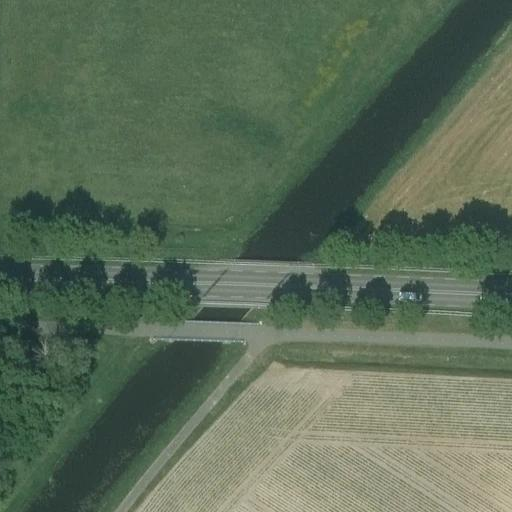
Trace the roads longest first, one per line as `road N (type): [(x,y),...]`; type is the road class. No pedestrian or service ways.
road 1 (primary): [(511,296),(0,280)]
road 2 (track): [(127,511),(263,334)]
